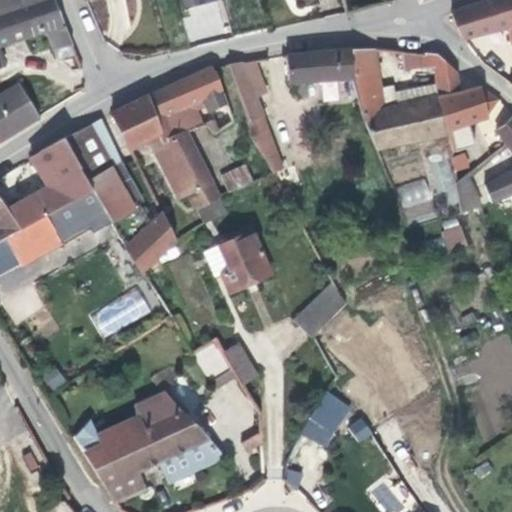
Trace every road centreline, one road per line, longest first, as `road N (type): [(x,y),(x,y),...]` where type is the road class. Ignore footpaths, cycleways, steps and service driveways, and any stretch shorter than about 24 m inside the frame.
road 1 (residential): [(412,0),(98,84)]
road 2 (unknown): [(277,509),(254,335),(215,281)]
road 3 (residential): [(0,340),(111,511)]
road 4 (residential): [(412,0),(511,98)]
road 5 (residential): [(0,161),(98,84)]
